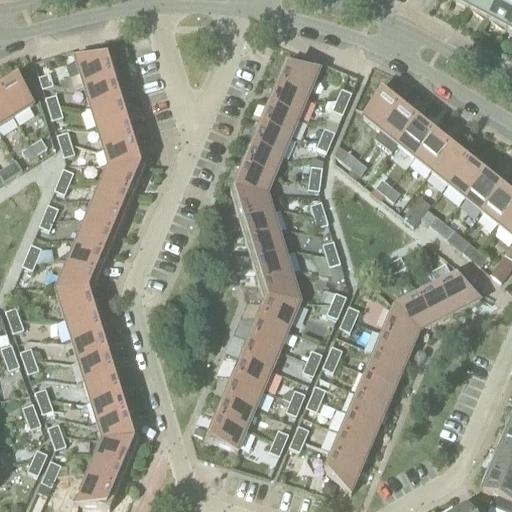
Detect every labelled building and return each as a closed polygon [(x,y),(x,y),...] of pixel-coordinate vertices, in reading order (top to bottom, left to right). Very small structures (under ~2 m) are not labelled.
[(444,0),(468,13),(475,0),(444,0)] [(475,0),(468,13),(487,24),(500,0),(475,0)] [(511,0),(500,0),(487,24),(506,34),(511,22),(511,0)] [(83,92),(116,82),(110,60),(96,64),(74,63),(83,92)] [(275,90),(307,103),(319,76),(297,75),(284,69),(275,90)] [(0,89),(0,101),(13,123),(32,111),(21,93),(18,78),(0,89)] [(49,79),(38,82),(42,94),(53,91),(49,79)] [(116,82),(83,92),(89,113),(123,102),(116,82)] [(307,103),(275,90),(267,110),(299,123),(307,103)] [(380,137),(401,109),(380,92),(375,106),(362,122),(380,137)] [(331,116),(342,120),(351,99),(340,94),(331,116)] [(48,114),(59,111),(55,100),(45,103),(48,114)] [(0,142),(1,143),(0,141),(0,130),(13,123),(0,101),(0,142)] [(123,102),(89,113),(96,133),(129,123),(123,102)] [(397,150),(418,123),(401,109),(380,137),(397,150)] [(299,123),(267,110),(258,130),(290,143),(299,123)] [(59,111),(48,114),(52,126),(62,122),(59,111)] [(129,123),(96,133),(102,154),(135,144),(129,123)] [(414,163),(435,136),(418,123),(397,150),(414,163)] [(290,143),(258,130),(250,149),(282,163),(290,143)] [(319,145),(329,149),(334,138),(324,134),(319,145)] [(430,177),(452,150),(435,136),(414,163),(430,177)] [(60,152),(70,149),(67,138),(56,141),(60,152)] [(31,150),(37,160),(46,154),(41,144),(31,150)] [(135,144),(102,154),(107,171),(144,173),(135,144)] [(329,149),(319,145),(315,155),(325,160),(329,149)] [(70,149),(60,152),(63,163),(74,160),(70,149)] [(282,163),(250,149),(241,169),(273,183),(282,163)] [(37,160),(31,150),(21,157),(27,166),(37,160)] [(452,150),(430,177),(447,190),(469,163),(452,150)] [(350,174),(357,165),(348,158),(341,167),(350,174)] [(469,163),(447,190),(464,204),(486,177),(469,163)] [(357,165),(350,174),(359,181),(366,173),(357,165)] [(0,175),(0,181),(1,183),(3,187),(4,188),(22,176),(21,175),(16,166),(0,175)] [(273,183),(241,169),(230,198),(266,199),(273,183)] [(100,188),(132,201),(144,173),(107,171),(100,188)] [(309,184),(320,185),(321,174),(310,172),(309,184)] [(58,185),(68,190),(73,179),(63,174),(58,185)] [(481,217),(503,190),(486,177),(464,204),(481,217)] [(320,185),(309,184),(307,195),(318,197),(320,185)] [(68,190),(58,185),(54,196),(64,200),(68,190)] [(383,201),(390,192),(381,185),(374,194),(383,201)] [(92,208),(124,221),(132,201),(100,188),(92,208)] [(498,231),(511,213),(511,197),(503,190),(481,217),(498,231)] [(390,192),(383,201),(392,208),(399,200),(390,192)] [(239,227),(272,217),(266,199),(230,198),(239,227)] [(84,227),(116,241),(124,221),(92,208),(84,227)] [(313,222),(324,219),(320,208),(310,211),(313,222)] [(43,221),(53,226),(58,215),(47,211),(43,221)] [(422,221),(411,212),(402,223),(414,232),(422,221)] [(511,213),(498,231),(511,242),(511,213)] [(245,248),(278,237),(272,217),(239,227),(245,248)] [(324,219),(313,222),(316,233),(327,230),(324,219)] [(53,226),(43,221),(38,232),(49,236),(53,226)] [(437,238),(444,229),(435,222),(428,230),(437,238)] [(75,247),(107,261),(116,241),(84,227),(75,247)] [(444,229),(437,238),(446,245),(453,236),(444,229)] [(251,268),(284,258),(278,237),(245,248),(251,268)] [(67,267),(99,281),(107,261),(75,247),(67,267)] [(325,261),(336,258),(332,247),(322,250),(325,261)] [(477,250),(474,254),(468,249),(461,258),(470,265),(477,257),(480,253),(477,250)] [(26,261),(36,265),(41,255),(30,250),(26,261)] [(419,253),(408,258),(413,268),(424,263),(419,253)] [(477,257),(470,265),(479,273),(486,264),(477,257)] [(258,289),(291,279),(284,258),(251,268),(258,289)] [(336,258),(325,261),(329,272),(339,269),(336,258)] [(36,265),(26,261),(21,272),(32,276),(36,265)] [(511,266),(506,262),(505,261),(491,281),(502,289),(511,274),(511,266)] [(389,268),(394,278),(405,273),(400,263),(389,268)] [(99,281),(67,267),(55,295),(92,297),(99,281)] [(394,278),(389,268),(379,274),(384,284),(394,278)] [(291,279),(258,289),(263,306),(300,308),(291,279)] [(438,288),(454,319),(479,306),(452,281),(438,288)] [(454,319),(438,288),(419,298),(434,329),(454,319)] [(64,325),(97,314),(92,297),(55,295),(64,325)] [(434,329),(419,298),(391,312),(418,337),(434,329)] [(330,309),(341,314),(345,303),(335,299),(330,309)] [(256,323),(288,336),(300,308),(263,306),(256,323)] [(341,314),(330,309),(326,320),(336,324),(341,314)] [(343,323),(353,327),(358,317),(348,312),(343,323)] [(379,340),(411,354),(418,337),(391,312),(379,340)] [(9,328),(19,324),(15,313),(5,317),(9,328)] [(97,314),(64,325),(70,345),(104,335),(97,314)] [(247,342),(279,356),(288,336),(256,323),(247,342)] [(353,327),(343,323),(339,334),(349,338),(353,327)] [(19,324),(9,328),(13,339),(23,335),(19,324)] [(104,335),(70,345),(77,366),(110,356),(104,335)] [(371,360),(403,374),(411,354),(379,340),(371,360)] [(239,362),(271,376),(279,356),(247,342),(239,362)] [(4,365),(15,362),(11,351),(0,354),(4,365)] [(326,363),(337,367),(341,357),(331,352),(326,363)] [(23,369),(34,365),(30,354),(19,358),(23,369)] [(110,356),(77,366),(83,387),(116,376),(110,356)] [(306,367),(316,371),(321,361),(311,356),(306,367)] [(363,380),(395,394),(403,374),(371,360),(363,380)] [(15,362),(4,365),(8,376),(19,372),(15,362)] [(231,382),(263,396),(271,376),(239,362),(231,382)] [(337,367),(326,363),(322,374),(332,378),(337,367)] [(34,365),(23,369),(27,380),(38,376),(34,365)] [(316,371),(306,367),(302,378),(312,382),(316,371)] [(116,376),(83,387),(89,407),(123,397),(116,376)] [(354,400),(386,414),(395,394),(363,380),(354,400)] [(222,402),(254,416),(263,396),(231,382),(222,402)] [(310,403),(320,407),(324,396),(314,392),(310,403)] [(38,409),(49,405),(45,395),(34,398),(38,409)] [(289,407),(300,411),(304,400),(294,396),(289,407)] [(123,397),(89,407),(96,428),(129,418),(123,397)] [(346,420),(378,434),(386,414),(354,400),(346,420)] [(214,422),(246,436),(254,416),(222,402),(214,422)] [(320,407),(310,403),(305,413),(315,418),(320,407)] [(49,405),(38,409),(42,420),(52,416),(49,405)] [(300,411),(289,407),(285,418),(295,422),(300,411)] [(26,425),(36,421),(32,410),(22,414),(26,425)] [(129,418),(96,428),(101,445),(138,447),(129,418)] [(337,440),(369,453),(378,434),(346,420),(337,440)] [(36,421),(26,425),(29,435),(40,432),(36,421)] [(246,436),(214,422),(203,448),(218,448),(237,456),(246,436)] [(51,445),(61,441),(57,430),(47,434),(51,445)] [(293,442),(303,447),(308,436),(297,432),(293,442)] [(500,454),(511,459),(511,435),(508,434),(500,454)] [(273,447),(283,451),(287,440),(277,436),(273,447)] [(329,460),(361,473),(369,453),(337,440),(329,460)] [(61,441),(51,445),(55,456),(65,452),(61,441)] [(303,447),(293,442),(288,453),(299,457),(303,447)] [(94,462),(126,475),(138,447),(101,445),(94,462)] [(283,451),(273,447),(268,457),(278,462),(283,451)] [(491,474),(511,482),(511,459),(500,454),(491,474)] [(32,466),(42,471),(46,460),(36,456),(32,466)] [(361,473),(329,460),(323,474),(350,499),(361,473)] [(86,482),(118,495),(126,475),(94,462),(86,482)] [(42,471),(32,466),(27,477),(37,481),(42,471)] [(45,477),(55,482),(60,471),(50,467),(45,477)] [(511,482),(491,474),(482,494),(511,506),(511,482)] [(55,482),(45,477),(40,488),(51,493),(55,482)] [(110,511),(118,495),(86,482),(74,509),(96,511),(99,511),(110,511)] [(337,489),(325,486),(321,498),(333,501),(337,489)]
